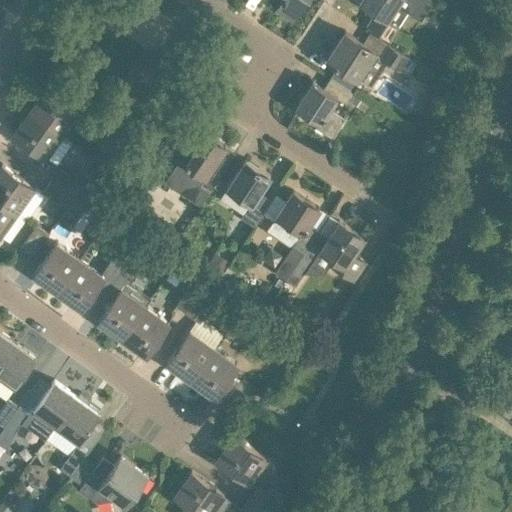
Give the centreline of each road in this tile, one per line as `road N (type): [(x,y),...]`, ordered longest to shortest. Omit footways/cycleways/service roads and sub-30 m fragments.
road 1 (tertiary): [(341,511),(399,392),(511,69)]
road 2 (residential): [(375,200),(247,112),(284,59),(192,0)]
road 3 (residential): [(211,437),(0,286)]
